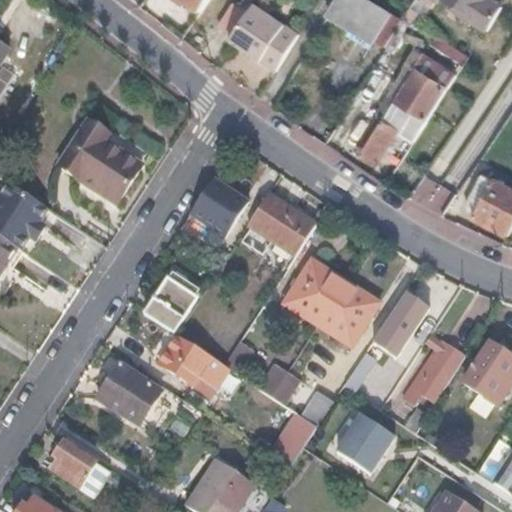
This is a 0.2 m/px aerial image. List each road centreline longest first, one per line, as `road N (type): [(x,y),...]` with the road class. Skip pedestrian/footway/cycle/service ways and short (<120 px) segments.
road 1 (residential): [(0,462),(227,114)]
road 2 (residential): [(227,114),(412,237),(511,282)]
road 3 (residential): [(94,0),(227,114)]
